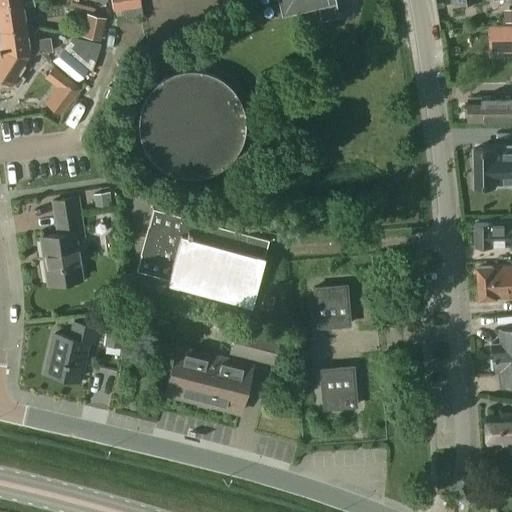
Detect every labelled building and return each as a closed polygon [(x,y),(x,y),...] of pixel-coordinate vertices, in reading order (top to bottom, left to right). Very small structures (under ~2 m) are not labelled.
[(0,28),(28,25),(26,7),(35,5),(34,0),(16,0),(0,2),(0,28)] [(139,0),(110,0),(112,9),(121,8),(123,18),(142,15),(139,0)] [(278,0),(282,15),(318,6),(322,21),(340,16),(335,0),(278,0)] [(102,38),(107,15),(86,11),(81,33),(102,38)] [(50,37),(30,40),(28,25),(0,28),(0,48),(11,56),(13,52),(17,55),(18,53),(23,56),(22,58),(27,61),(31,54),(52,51),(50,37)] [(511,28),(490,29),(490,48),(511,48),(511,28)] [(0,77),(17,88),(22,79),(17,76),(27,61),(22,58),(23,56),(18,53),(17,55),(13,52),(11,56),(0,48),(0,77)] [(87,68),(63,48),(52,61),(76,81),(87,68)] [(196,175),(207,173),(217,169),(226,163),(233,155),(239,146),(243,136),(244,125),(244,115),(241,104),(236,95),(230,86),(222,79),(212,74),(202,70),(191,69),(181,70),(170,73),(161,79),(153,86),(146,94),(141,104),(138,114),(138,125),(139,136),(143,146),(149,155),(156,163),(165,169),(175,173),(185,175),(196,175)] [(511,120),(511,97),(470,98),(470,121),(511,120)] [(511,147),(475,148),(475,176),(476,185),(511,184),(511,185),(511,147)] [(50,200),(56,237),(41,239),(48,284),(80,280),(74,239),(85,238),(78,195),(50,200)] [(153,211),(135,274),(167,282),(166,286),(250,307),(262,258),(267,242),(246,236),(153,211)] [(511,223),(476,224),(477,246),(511,245),(511,223)] [(511,265),(479,267),(481,299),(511,297),(511,265)] [(316,328),(351,325),(347,283),(312,286),(316,328)] [(90,344),(94,328),(71,324),(68,338),(54,335),(45,375),(75,381),(78,367),(79,367),(85,343),(90,344)] [(279,337),(235,326),(229,353),(273,363),(279,337)] [(511,327),(501,328),(502,343),(495,343),(496,356),(511,354),(511,327)] [(176,347),(164,396),(238,414),(250,366),(176,347)] [(511,354),(496,356),(497,370),(505,370),(506,384),(511,383),(511,354)] [(322,410),(357,407),(354,364),(319,367),(322,410)] [(490,442),(511,441),(511,449),(511,414),(489,416),(490,442)]
